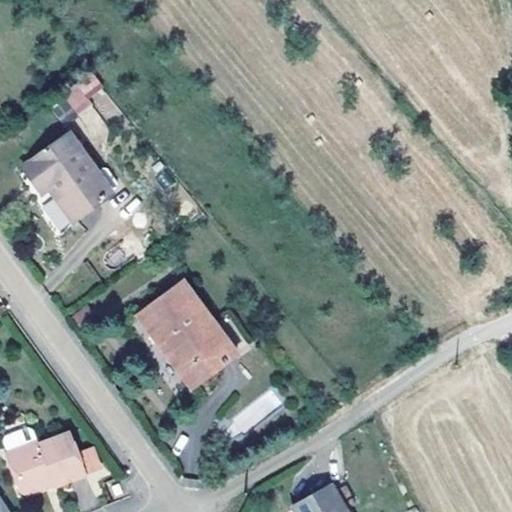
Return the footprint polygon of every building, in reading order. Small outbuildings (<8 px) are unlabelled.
[(62,94),(75,111),(104,89),(92,72),(62,94)] [(69,134),(29,163),(73,222),(112,193),(96,172),(69,134)] [(101,169),(96,172),(112,193),(116,190),(116,184),(107,170),(101,169)] [(182,283),(137,316),(191,389),(235,355),(182,283)] [(137,316),(129,322),(184,394),(191,389),(137,316)] [(35,440),(1,453),(17,493),(24,497),(44,490),(42,485),(50,482),(52,486),(53,489),(85,477),(67,431),(36,444),(35,440)] [(79,451),(88,473),(102,467),(94,445),(79,451)] [(345,511),(331,485),(293,509),(295,511),(345,511)] [(119,488),(110,491),(113,500),(121,497),(119,488)] [(0,511),(10,511),(0,496),(0,511)]
